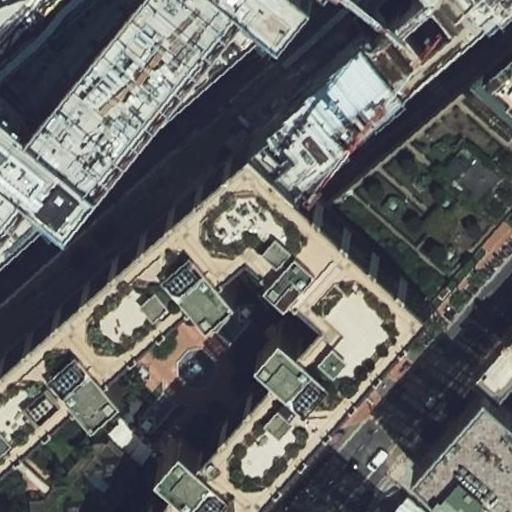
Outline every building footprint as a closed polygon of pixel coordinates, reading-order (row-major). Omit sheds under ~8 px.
[(126,0),(39,112),(0,79),(0,224),(39,176),(74,205),(243,0),(266,0),(288,17),(301,0),(126,0)] [(320,81),(272,122),(311,167),(507,0),(379,0),(363,14),(370,23),(312,72),(320,81)] [(511,46),(479,77),(511,109),(511,46)] [(511,109),(479,77),(347,198),(450,286),(511,212),(511,109)] [(0,501),(11,511),(249,511),(450,286),(347,198),(311,167),(272,122),(0,357),(0,501)] [(511,327),(474,369),(488,379),(502,391),(511,380),(511,327)] [(511,511),(511,400),(502,391),(488,379),(414,466),(467,511),(511,511)] [(11,511),(0,501),(0,511),(11,511)]
